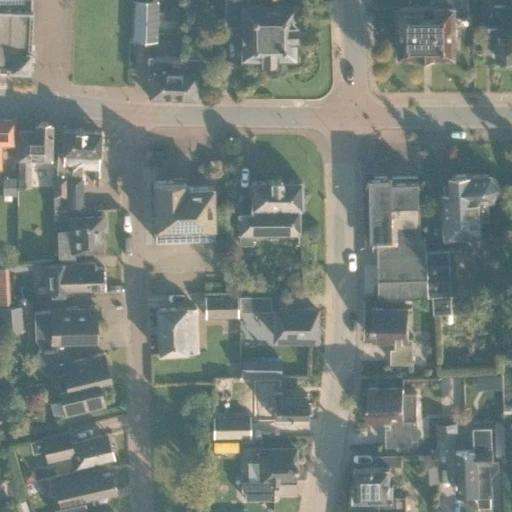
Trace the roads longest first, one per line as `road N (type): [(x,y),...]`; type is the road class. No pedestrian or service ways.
road 1 (residential): [(143,511),(134,111)]
road 2 (tertiary): [(321,511),(345,364),(344,148),(356,115)]
road 3 (tertiary): [(356,115),(134,111)]
road 4 (tertiary): [(356,115),(511,114)]
road 5 (tertiary): [(134,111),(0,98)]
